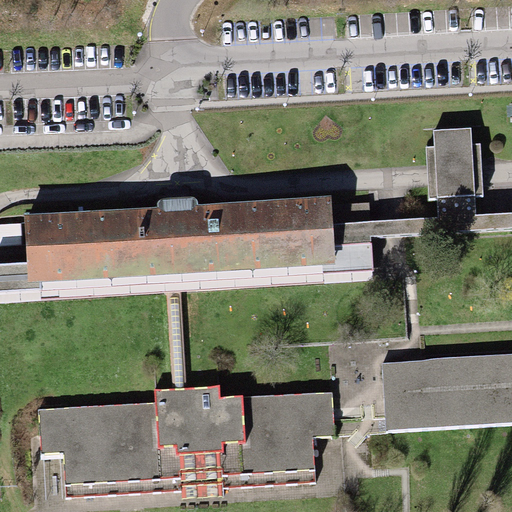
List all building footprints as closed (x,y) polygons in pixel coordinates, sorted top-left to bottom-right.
[(438,218),(476,215),(474,196),(483,197),(479,145),(469,145),(469,130),(432,131),(432,148),(423,148),(424,195),(433,195),(438,218)] [(0,285),(166,276),(181,275),(335,265),(335,246),(333,225),(330,199),(24,215),(25,264),(0,264),(0,285)] [(370,244),(369,237),(511,229),(511,213),(476,215),(438,218),(333,225),(335,246),(370,244)] [(174,391),(186,391),(181,275),(166,276),(174,391)] [(511,354),(381,363),(387,432),(511,425),(511,354)] [(151,405),(37,411),(39,455),(62,454),(65,501),(313,487),(310,441),(331,439),(329,396),(232,401),(232,398),(218,399),(217,387),(186,391),(174,391),(150,391),(151,405)]
